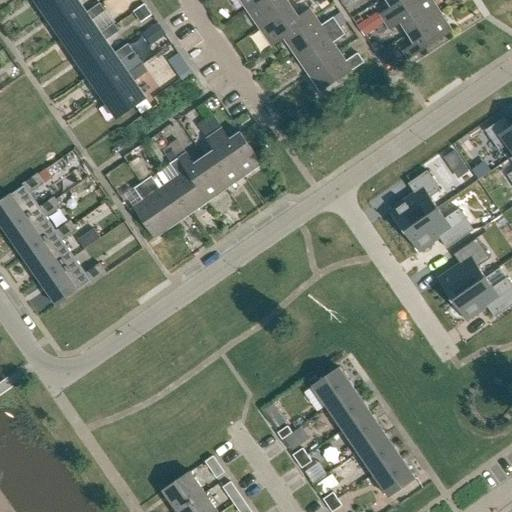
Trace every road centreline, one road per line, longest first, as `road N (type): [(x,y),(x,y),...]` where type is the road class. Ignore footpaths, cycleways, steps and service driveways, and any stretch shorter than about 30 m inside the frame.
road 1 (residential): [(336,191),(53,385),(0,307)]
road 2 (residential): [(511,71),(336,191)]
road 3 (residential): [(336,191),(450,355)]
road 4 (residential): [(271,120),(190,0)]
